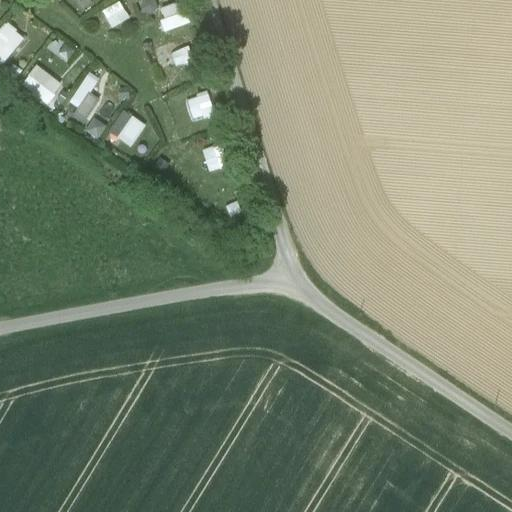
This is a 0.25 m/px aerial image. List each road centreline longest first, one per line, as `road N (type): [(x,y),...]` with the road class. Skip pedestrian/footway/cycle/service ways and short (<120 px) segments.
road 1 (unclassified): [(205,0),(290,282),(511,436)]
road 2 (track): [(290,282),(0,329)]
